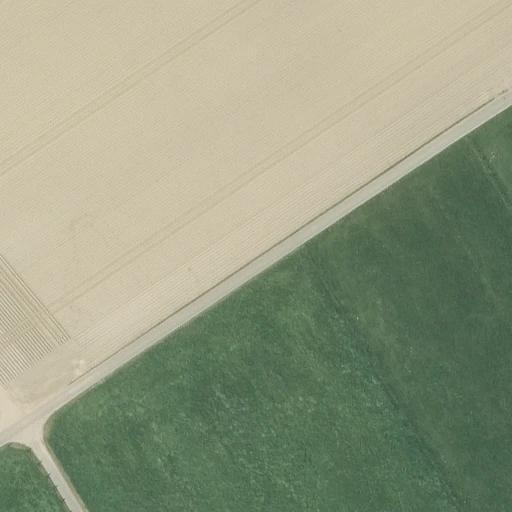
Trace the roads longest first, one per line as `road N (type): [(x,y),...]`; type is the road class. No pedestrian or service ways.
road 1 (track): [(511,96),(0,440)]
road 2 (track): [(0,398),(73,511)]
